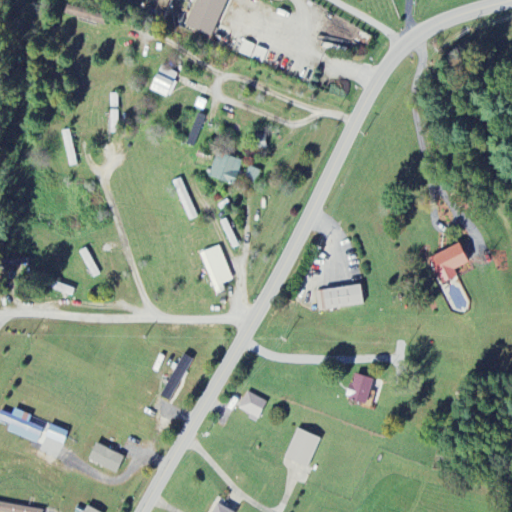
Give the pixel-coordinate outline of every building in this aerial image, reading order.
[(197,0),(186,29),(212,38),(227,0),(197,0)] [(178,75),(159,68),(151,92),(170,99),(178,75)] [(204,117),(196,115),(187,146),(195,148),(204,117)] [(266,136),(252,137),(253,149),(266,148),(266,136)] [(242,161),(215,155),(209,180),(236,186),(242,161)] [(244,180),(255,185),(261,173),(249,167),(244,180)] [(442,287),(458,278),(454,271),(468,264),(458,245),(428,261),(442,287)] [(200,255),(215,295),(225,292),(222,286),(233,282),(219,248),(200,255)] [(316,292),(318,311),(363,307),(362,287),(316,292)] [(169,403),(193,360),(183,354),(159,398),(169,403)] [(366,407),(369,396),(378,398),(382,383),(353,376),(346,401),(366,407)] [(267,403),(247,393),(238,409),(258,420),(267,403)] [(7,432),(37,444),(43,429),(27,423),(30,416),(14,409),(11,416),(0,412),(0,421),(9,425),(7,432)] [(308,469),(321,440),(297,430),(285,459),(308,469)] [(124,458),(95,444),(88,461),(116,475),(124,458)] [(42,511),(43,510),(0,503),(0,511),(42,511)]
